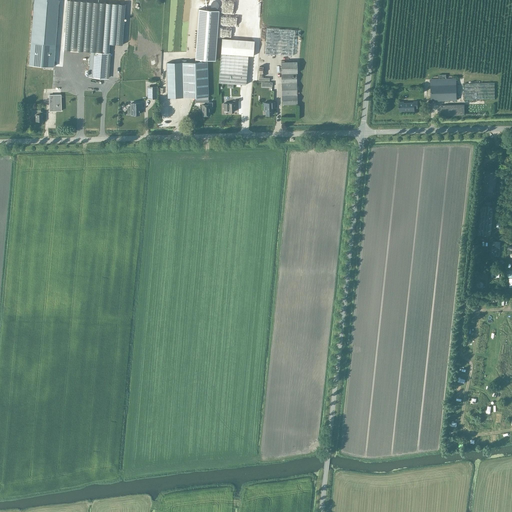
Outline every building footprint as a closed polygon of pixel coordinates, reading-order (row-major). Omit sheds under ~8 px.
[(34,0),(32,34),(29,65),(54,67),(56,38),(59,1),(52,0),(34,0)] [(68,0),(64,50),(91,52),(89,77),(107,78),(109,53),(110,44),(122,45),(125,4),(100,2),(87,2),(68,0)] [(299,56),(303,7),(268,4),(265,54),(299,56)] [(199,9),(195,62),(207,62),(207,60),(215,61),(218,31),(219,10),(199,9)] [(221,39),(220,54),(248,56),(253,57),(254,42),(221,39)] [(248,56),(220,54),(218,83),(246,86),(248,56)] [(182,62),(167,63),(167,80),(168,98),(183,97),(183,80),(182,62)] [(195,62),(182,62),(183,80),(183,97),(208,97),(207,62),(195,62)] [(281,63),(282,105),(297,104),(296,73),(298,73),(297,62),(281,63)] [(465,83),(465,99),(495,99),(495,83),(465,83)] [(431,86),(431,101),(457,100),(456,85),(431,86)] [(157,86),(148,86),(148,99),(157,99),(157,86)] [(49,95),(50,111),(61,111),(61,94),(49,95)] [(227,113),(233,113),(233,109),(236,109),(236,101),(232,101),(232,104),(226,104),(223,104),(223,111),(227,111),(227,113)] [(203,105),(203,115),(210,115),(209,108),(213,108),(213,102),(208,102),(208,105),(203,105)] [(399,103),(399,111),(407,111),(407,112),(414,112),(414,108),(417,108),(417,102),(414,103),(414,104),(404,104),(404,103),(399,103)] [(128,107),(127,108),(127,113),(128,113),(131,113),(131,115),(135,115),(135,114),(140,114),(140,109),(141,109),(141,107),(141,103),(131,103),(131,107),(128,107)] [(272,108),(275,108),(275,103),(268,103),(264,103),(264,112),(266,112),(266,116),(272,116),(272,108)] [(35,116),(35,121),(42,121),(42,112),(41,112),(41,110),(31,110),(31,117),(35,116)] [(497,172),(485,170),(483,190),(495,192),(497,172)] [(478,235),(491,237),(494,207),(481,205),(478,235)]
